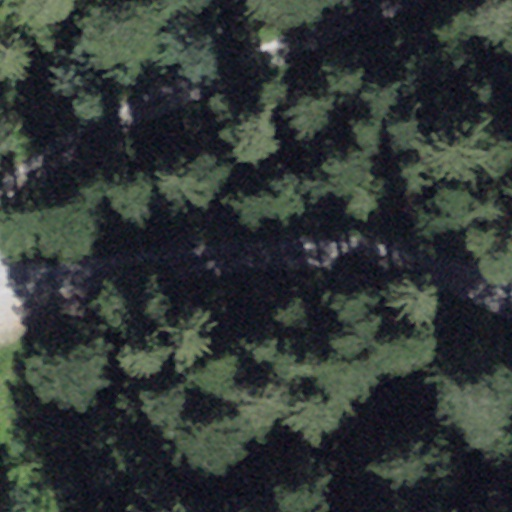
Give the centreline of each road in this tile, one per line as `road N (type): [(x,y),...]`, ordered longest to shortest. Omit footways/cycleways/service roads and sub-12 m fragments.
road 1 (track): [(511,321),(425,276),(302,257),(0,290)]
road 2 (track): [(443,0),(93,108),(0,192)]
